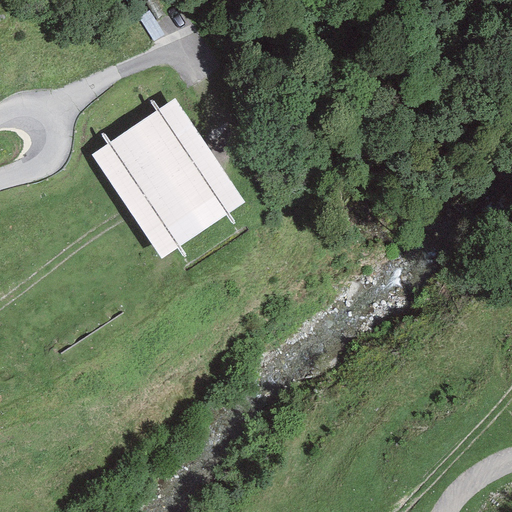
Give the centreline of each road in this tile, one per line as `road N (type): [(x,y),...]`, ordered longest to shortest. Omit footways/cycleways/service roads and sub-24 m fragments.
road 1 (track): [(396,511),(511,391)]
road 2 (residential): [(0,115),(29,108),(51,136),(46,159),(0,179)]
